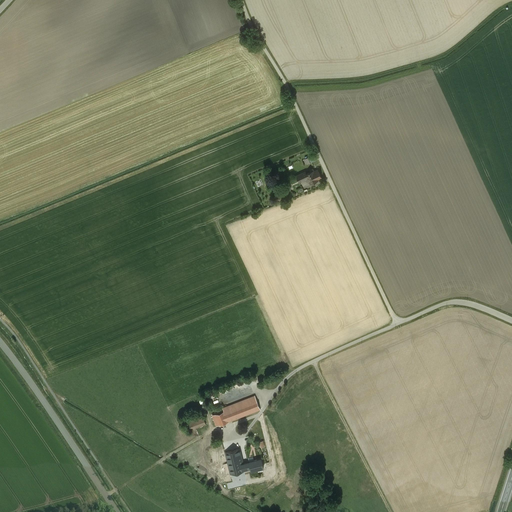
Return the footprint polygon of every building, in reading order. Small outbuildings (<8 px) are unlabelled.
[(314,170),(306,173),(305,171),(297,175),(300,181),(306,178),(307,180),(309,179),(310,183),(318,179),(318,178),(321,177),(318,169),(314,171),(314,170)] [(255,395),(241,400),(243,403),(212,415),(216,426),(229,421),(260,409),(255,395)] [(204,418),(189,423),(191,429),(206,424),(204,418)] [(228,463),(242,460),(240,449),(226,452),(228,463)] [(261,459),(249,461),(249,462),(243,463),(244,469),(250,468),(251,471),(264,468),(261,459)] [(242,460),(228,463),(231,473),(245,470),(243,463),(242,460)]
